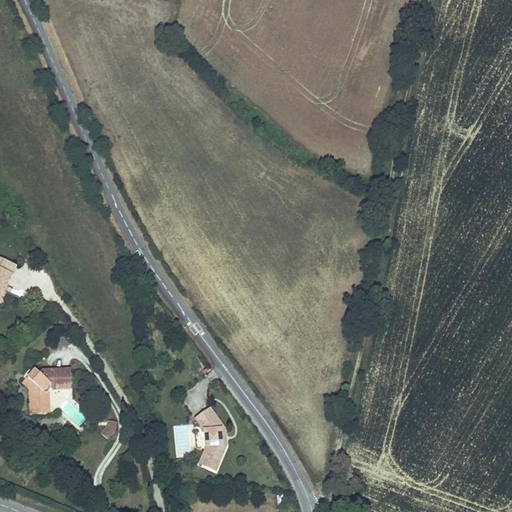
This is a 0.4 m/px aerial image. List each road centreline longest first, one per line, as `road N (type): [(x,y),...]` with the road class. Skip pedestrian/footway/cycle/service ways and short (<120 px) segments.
road 1 (tertiary): [(23,0),(127,230),(285,454),(311,511)]
road 2 (track): [(427,0),(325,511)]
